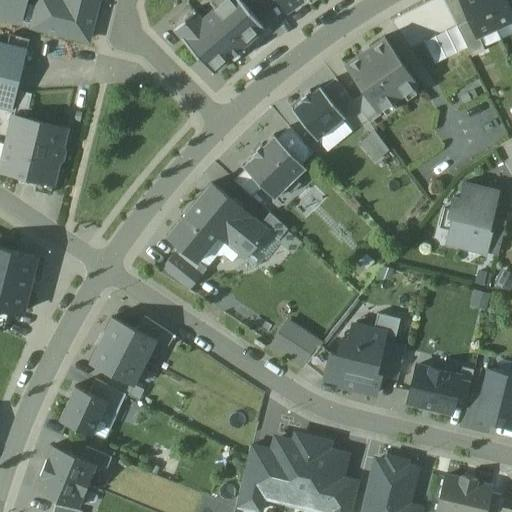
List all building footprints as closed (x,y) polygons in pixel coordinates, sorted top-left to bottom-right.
[(27,0),(0,0),(0,16),(22,22),(27,0)] [(98,0),(62,0),(61,8),(36,2),(31,25),(89,39),(98,0)] [(264,27),(240,0),(223,0),(203,18),(196,10),(174,29),(213,73),(232,57),(235,60),(246,50),(243,46),(264,27)] [(278,0),(286,11),(302,0),(304,0),(305,1),(307,0),(278,0)] [(483,0),(459,0),(468,21),(476,37),(478,36),(496,28),(483,0)] [(506,0),(483,0),(496,28),(511,21),(511,11),(508,3),(506,0)] [(468,21),(457,26),(472,57),(485,51),(478,36),(476,37),(468,21)] [(385,37),(345,65),(364,93),(378,113),(379,112),(418,85),(385,37)] [(25,52),(0,46),(0,103),(11,107),(25,52)] [(353,101),(336,78),(322,89),(345,117),(357,107),(353,101)] [(320,86),(312,93),(310,90),(301,98),(303,100),(292,109),(317,140),(345,117),(322,89),(320,86)] [(378,113),(364,93),(353,101),(357,107),(370,124),(381,115),(379,112),(378,113)] [(67,129),(13,116),(9,134),(0,170),(37,180),(34,190),(51,194),(66,133),(67,129)] [(313,154),(289,127),(277,138),(302,164),(313,154)] [(374,133),(362,143),(376,161),(389,151),(374,133)] [(277,138),(274,135),(273,135),(273,136),(263,146),(262,144),(252,154),(253,155),(243,165),(242,166),(246,169),(262,186),(275,199),(275,198),(285,189),(286,188),(283,184),(292,176),(295,179),(296,178),(306,169),(306,168),(302,164),(277,138)] [(262,186),(246,169),(234,180),(252,197),(262,186)] [(295,179),(292,176),(283,184),(286,188),(285,189),(291,194),(301,184),(296,178),(295,179)] [(242,208),(212,183),(167,237),(179,248),(197,262),(219,236),(246,258),(269,231),(261,225),(241,209),(242,208)] [(498,191),(464,183),(460,199),(453,198),(450,210),(444,209),(439,227),(450,230),(449,234),(461,237),(458,247),(486,254),(486,253),(491,233),(488,232),(492,218),(498,191)] [(269,214),(261,225),(269,231),(280,240),(288,230),(269,214)] [(506,222),(492,218),(488,232),(491,233),(486,253),(498,256),(506,222)] [(35,257),(0,247),(0,306),(21,312),(35,257)] [(189,291),(207,269),(197,262),(179,248),(160,271),(189,291)] [(10,309),(0,306),(0,329),(5,332),(10,309)] [(383,341),(395,344),(401,319),(379,314),(375,330),(385,333),(383,341)] [(112,316),(100,339),(147,362),(158,339),(138,329),(112,316)] [(146,317),(138,329),(158,339),(169,347),(176,337),(146,317)] [(272,346),(305,366),(307,364),(321,346),(322,345),(288,323),(272,346)] [(343,340),(339,355),(331,353),(331,354),(325,379),(342,383),(341,387),(376,395),(381,376),(375,375),(383,341),(385,333),(375,330),(354,325),(350,341),(343,340)] [(136,385),(147,362),(100,339),(89,362),(114,374),(136,385)] [(398,380),(406,346),(395,344),(383,341),(375,375),(381,376),(398,380)] [(321,346),(307,364),(325,379),(331,354),(321,346)] [(460,376),(417,366),(408,403),(451,414),(454,404),(460,376)] [(511,374),(487,368),(475,420),(511,429),(511,374)] [(460,376),(454,404),(465,407),(474,372),(462,369),(460,376)] [(136,385),(114,374),(108,385),(127,395),(140,401),(146,390),(136,385)] [(127,395),(95,380),(89,392),(108,401),(104,410),(117,416),(127,395)] [(89,392),(76,386),(60,421),(92,435),(104,410),(108,401),(89,392)] [(263,501),(308,511),(331,511),(340,479),(346,457),(324,451),(325,446),(301,440),(299,446),(278,440),(276,451),(263,501)] [(261,511),(263,501),(276,451),(250,445),(235,505),(261,511)] [(44,468),(87,486),(97,464),(83,459),(53,446),(44,468)] [(87,448),(83,459),(97,464),(107,469),(111,458),(87,448)] [(365,511),(405,511),(407,505),(416,466),(379,457),(365,511)] [(79,507),(87,486),(44,468),(36,487),(36,489),(79,507)] [(477,481),(461,477),(460,480),(446,476),(437,511),(484,511),(490,493),(491,487),(477,484),(477,481)] [(352,511),(359,483),(340,479),(331,511),(352,511)] [(490,493),(484,511),(497,511),(498,509),(501,495),(490,493)]
